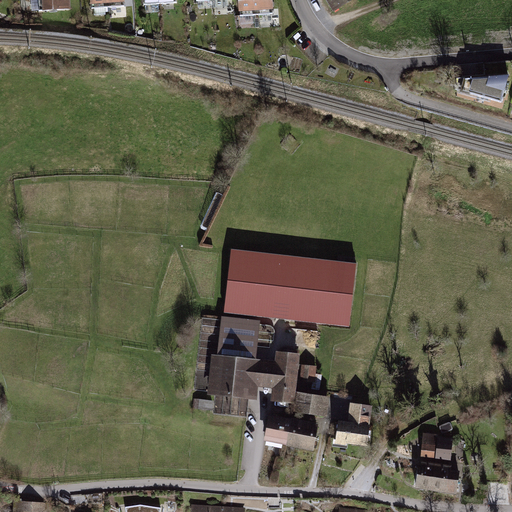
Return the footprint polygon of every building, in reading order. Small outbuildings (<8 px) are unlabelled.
[(69,0),(37,0),(38,12),(70,11),(69,0)] [(88,0),(89,9),(123,7),(122,0),(88,0)] [(239,0),(240,17),(272,15),(271,0),(239,0)] [(326,0),(334,11),(352,0),(326,0)] [(507,77),(462,80),(459,95),(500,105),(507,77)] [(354,263),(229,251),(223,313),(348,326),(354,263)] [(263,321),(221,317),(217,355),(209,354),(204,393),(257,399),(258,387),(273,389),(272,400),(295,403),(300,353),(276,351),(275,360),(259,359),(263,321)] [(308,362),(305,378),(319,379),(319,363),(308,362)] [(329,397),(297,391),(293,414),(325,420),(329,397)] [(373,406),(357,404),(355,424),(336,422),(333,443),(368,447),(373,406)] [(318,423),(266,414),(261,440),(313,449),(318,423)] [(450,437),(420,434),(417,459),(447,462),(450,437)] [(458,468),(417,461),(412,489),(454,496),(458,468)] [(50,511),(51,504),(17,502),(15,511),(50,511)]
